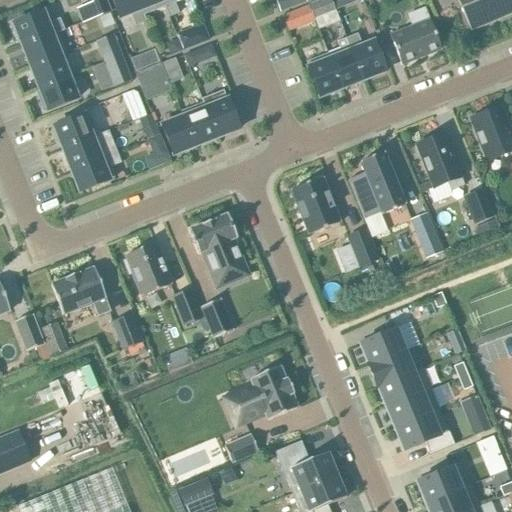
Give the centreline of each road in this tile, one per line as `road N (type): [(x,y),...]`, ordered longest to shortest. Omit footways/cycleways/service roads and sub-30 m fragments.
road 1 (residential): [(248,170),(388,511)]
road 2 (residential): [(248,170),(66,238),(28,225),(0,147)]
road 3 (residential): [(511,64),(297,149)]
road 4 (residential): [(235,0),(297,149)]
